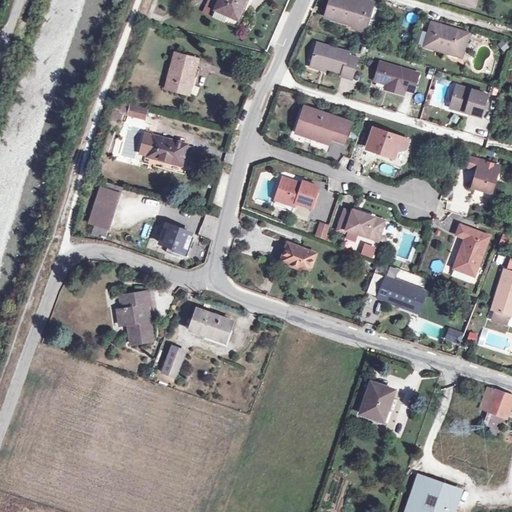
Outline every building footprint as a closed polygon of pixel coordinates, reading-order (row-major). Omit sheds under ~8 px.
[(209,0),(204,14),(236,25),(246,0),(209,0)] [(355,22),(352,30),(367,34),(375,5),(359,0),(330,0),(327,13),(355,22)] [(325,19),(352,30),(355,22),(327,13),(325,19)] [(236,25),(204,14),(202,20),(233,31),(236,25)] [(429,49),(449,55),(450,52),(466,57),(472,38),(435,26),(429,49)] [(322,43),(315,64),(329,69),(345,74),(344,77),(354,81),(362,60),(351,56),(351,53),(322,43)] [(168,90),(191,95),(200,60),(177,54),(168,90)] [(328,73),(329,69),(315,64),(313,68),(328,73)] [(393,86),(391,91),(404,96),(407,91),(415,94),(421,76),(384,64),(378,81),(389,85),(393,86)] [(469,109),(467,116),(483,121),(490,98),(460,88),(455,105),(469,109)] [(117,110),(133,115),(135,109),(119,105),(117,110)] [(452,111),(467,116),(469,109),(455,105),(452,111)] [(151,113),(135,109),(133,115),(132,118),(148,122),(151,113)] [(354,126),(307,110),(297,136),(310,141),(310,138),(331,145),(333,140),(348,145),(354,126)] [(113,128),(119,131),(124,117),(118,115),(113,128)] [(410,142),(375,130),(368,148),(385,154),(384,157),(395,160),(397,153),(407,152),(410,142)] [(183,168),(186,159),(190,147),(155,139),(150,160),(183,168)] [(484,165),(473,161),(469,171),(480,175),(484,165)] [(474,190),(493,197),(502,172),(484,165),(480,175),(474,190)] [(290,201),(299,204),(313,210),(322,188),(307,182),(304,187),(286,180),(278,200),(288,204),(290,201)] [(103,185),(101,190),(119,197),(122,190),(103,185)] [(101,190),(93,214),(111,221),(119,197),(101,190)] [(354,216),(346,213),(339,233),(347,236),(348,232),(370,240),(380,244),(386,225),(376,221),(355,214),(354,216)] [(111,221),(93,214),(88,227),(94,229),(92,237),(103,241),(106,233),(107,233),(111,221)] [(145,236),(152,239),(158,224),(151,221),(145,236)] [(316,238),(325,241),(330,227),(321,224),(316,238)] [(185,254),(192,236),(167,227),(161,244),(169,248),(167,254),(178,258),(181,253),(185,254)] [(489,240),(460,230),(456,239),(464,242),(452,271),(473,280),(489,240)] [(511,236),(502,233),(499,244),(511,248),(511,236)] [(364,242),(359,254),(373,259),(378,247),(364,242)] [(287,246),(281,264),(308,274),(314,255),(287,246)] [(388,276),(395,278),(397,269),(390,268),(388,276)] [(492,311),(511,317),(511,274),(504,272),(492,311)] [(368,294),(376,296),(381,275),(372,273),(368,294)] [(378,300),(397,307),(399,303),(418,311),(425,294),(385,280),(378,300)] [(125,327),(125,347),(150,347),(150,323),(146,323),(146,312),(150,312),(149,297),(123,297),(124,311),(117,311),(117,327),(125,327)] [(399,303),(397,307),(416,315),(418,311),(399,303)] [(195,316),(188,337),(223,349),(231,328),(195,316)] [(459,333),(451,330),(448,339),(459,343),(462,337),(458,335),(459,333)] [(477,334),(470,332),(468,341),(475,343),(477,334)] [(162,377),(178,383),(187,361),(171,355),(162,377)] [(362,416),(384,424),(395,395),(373,386),(362,416)] [(479,413),(489,416),(496,395),(487,392),(479,413)] [(511,400),(496,395),(489,416),(505,422),(511,404),(511,400)] [(419,479),(414,491),(440,500),(444,488),(419,479)] [(444,488),(440,500),(436,511),(438,511),(449,511),(456,492),(444,488)] [(440,500),(414,491),(411,502),(426,508),(436,511),(440,500)] [(426,508),(411,502),(407,511),(438,511),(436,511),(426,508)]
